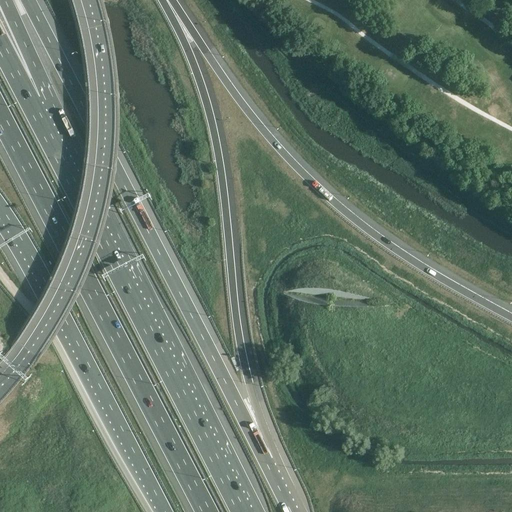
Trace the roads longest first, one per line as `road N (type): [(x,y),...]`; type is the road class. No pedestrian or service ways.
road 1 (motorway): [(270,462),(24,0)]
road 2 (motorway): [(270,462),(237,326),(212,124),(165,0)]
road 3 (motorway): [(511,318),(410,261),(319,188),(268,135),(166,0)]
road 4 (motorway): [(241,511),(28,99)]
road 5 (motorway): [(0,107),(210,511)]
road 6 (motorway): [(86,0),(105,103),(93,215),(54,313),(0,387)]
road 7 (motorway): [(0,216),(48,279),(174,511)]
